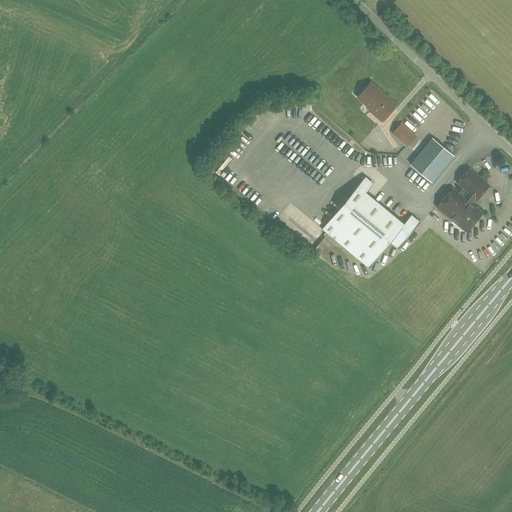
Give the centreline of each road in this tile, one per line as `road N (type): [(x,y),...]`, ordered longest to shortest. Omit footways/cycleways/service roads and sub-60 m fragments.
road 1 (secondary): [(319,511),(511,279)]
road 2 (unclassified): [(511,156),(342,0)]
road 3 (unknown): [(483,130),(450,170),(420,182),(347,149)]
